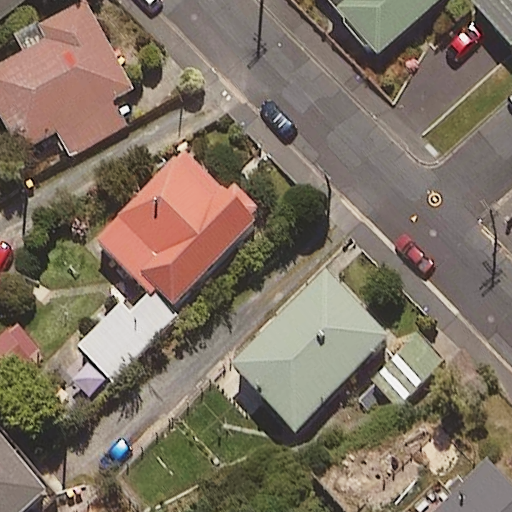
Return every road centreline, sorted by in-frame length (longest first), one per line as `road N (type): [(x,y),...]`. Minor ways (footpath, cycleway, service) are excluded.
road 1 (residential): [(201,0),(422,220)]
road 2 (residential): [(422,220),(511,311)]
